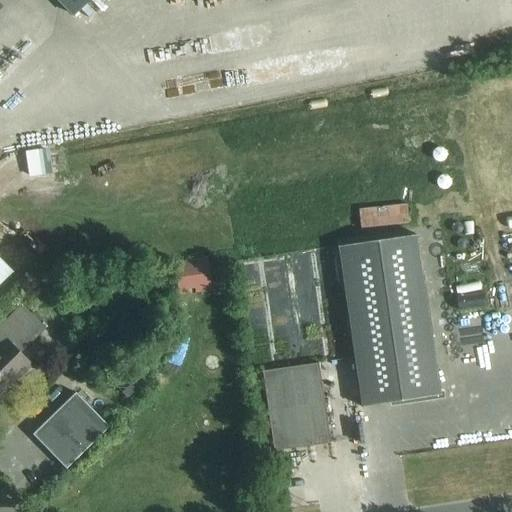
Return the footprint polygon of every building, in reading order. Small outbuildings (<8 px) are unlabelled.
[(85,0),(58,0),(72,13),(85,0)] [(411,219),(410,202),(378,204),(379,220),(411,219)] [(360,407),(439,396),(415,235),(336,247),(360,407)] [(174,263),(179,296),(184,295),(184,291),(194,289),(195,293),(212,291),(207,257),(174,263)] [(0,283),(12,272),(0,260),(0,283)] [(0,347),(0,392),(13,380),(14,382),(30,366),(19,354),(45,329),(21,305),(0,325),(0,343),(2,346),(0,347)] [(265,354),(265,361),(287,360),(287,352),(265,354)] [(273,452),(330,444),(318,364),(261,372),(273,452)] [(32,435),(66,469),(108,427),(75,393),(32,435)]
